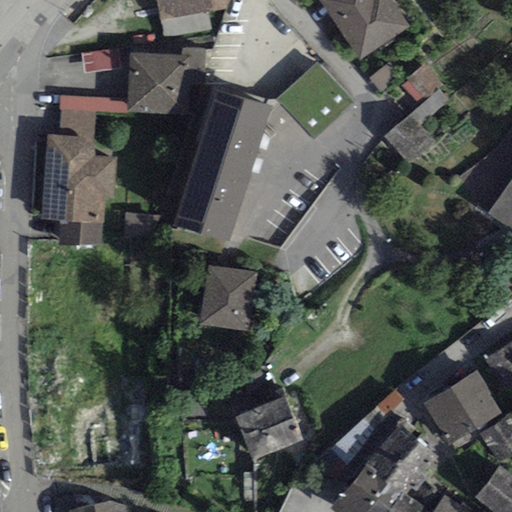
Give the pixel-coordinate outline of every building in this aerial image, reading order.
[(157,0),(164,39),(210,32),(206,14),(214,12),(211,0),(157,0)] [(229,0),(211,0),(214,12),(225,11),(229,0)] [(389,0),(319,0),(360,60),(408,27),(389,0)] [(86,73),(122,68),(119,48),(83,53),(86,73)] [(181,49),(181,57),(189,58),(189,71),(205,72),(205,50),(181,49)] [(181,57),(129,54),(126,100),(125,112),(186,115),(189,71),(189,58),(181,57)] [(368,78),(381,94),(400,78),(386,62),(368,78)] [(314,140),(354,104),(317,63),(277,99),(314,140)] [(406,79),(408,83),(403,87),(416,103),(422,98),(423,100),(442,85),(425,64),(406,79)] [(228,242),(271,107),(216,90),(173,225),(228,242)] [(411,113),(420,124),(448,101),(439,90),(411,113)] [(125,112),(126,100),(60,97),(60,108),(96,112),(125,112)] [(93,139),(96,112),(60,108),(57,135),(93,139)] [(420,124),(411,113),(384,136),(410,165),(436,142),(420,124)] [(57,135),(46,135),(40,220),(61,222),(103,225),(105,199),(113,200),(116,157),(95,155),(96,139),(93,139),(57,135)] [(511,178),(489,212),(511,227),(511,178)] [(103,245),(103,225),(61,222),(58,246),(103,245)] [(249,331),(257,273),(208,265),(200,324),(249,331)] [(75,323),(34,327),(37,358),(60,356),(62,371),(33,374),(42,466),(88,461),(75,323)] [(511,342),(482,360),(502,392),(511,385),(511,342)] [(478,373),(424,404),(448,446),(502,415),(478,373)] [(147,424),(150,379),(122,377),(119,422),(147,424)] [(283,396),(234,416),(252,460),(302,440),(283,396)] [(511,419),(510,416),(479,435),(496,464),(511,454),(511,419)] [(437,458),(397,426),(381,446),(421,478),(423,475),(437,458)] [(113,471),(146,468),(144,431),(111,434),(113,471)] [(427,480),(423,475),(421,478),(381,446),(366,465),(403,489),(412,496),(427,480)] [(389,509),(403,489),(366,465),(353,484),(389,509)] [(511,511),(511,475),(499,466),(474,497),(494,511),(511,511)] [(387,511),(389,509),(353,484),(330,509),(333,511),(387,511)] [(426,511),(430,508),(412,496),(403,489),(389,509),(387,511),(426,511)] [(470,511),(444,495),(432,511),(470,511)] [(128,511),(125,499),(70,511),(128,511)]
